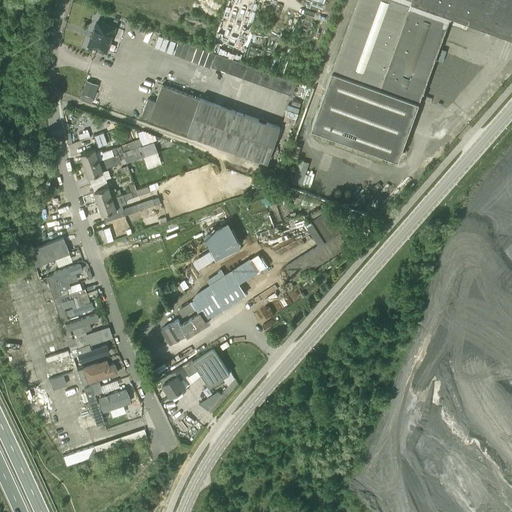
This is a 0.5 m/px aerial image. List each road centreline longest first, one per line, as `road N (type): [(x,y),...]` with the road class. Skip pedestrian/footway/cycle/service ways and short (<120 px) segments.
road 1 (tertiary): [(182,511),(218,445),(511,108)]
road 2 (unclassified): [(167,440),(60,156),(49,88),(61,0)]
